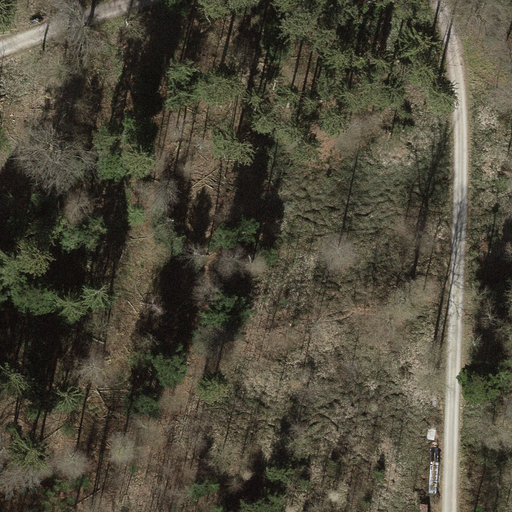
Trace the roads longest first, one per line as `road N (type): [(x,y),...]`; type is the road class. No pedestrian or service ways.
road 1 (track): [(448,511),(463,108),(436,0)]
road 2 (track): [(0,57),(148,0)]
